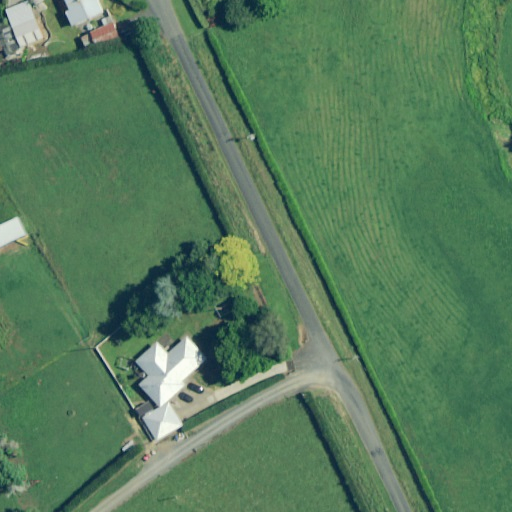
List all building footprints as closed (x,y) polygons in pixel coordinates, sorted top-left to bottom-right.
[(105,14),(98,0),(67,0),(73,11),(68,13),(75,28),(105,14)] [(18,29),(24,49),(47,39),(39,20),(18,29)] [(82,38),(88,51),(98,47),(101,52),(126,41),(117,22),(82,38)] [(16,30),(0,36),(0,53),(4,52),(7,61),(15,58),(14,55),(25,51),(24,49),(18,29),(16,30)] [(0,250),(28,237),(19,219),(0,227),(0,250)] [(152,377),(142,386),(162,409),(145,419),(159,443),(186,427),(170,402),(188,386),(184,382),(210,359),(191,337),(170,355),(160,344),(139,363),(152,377)]
